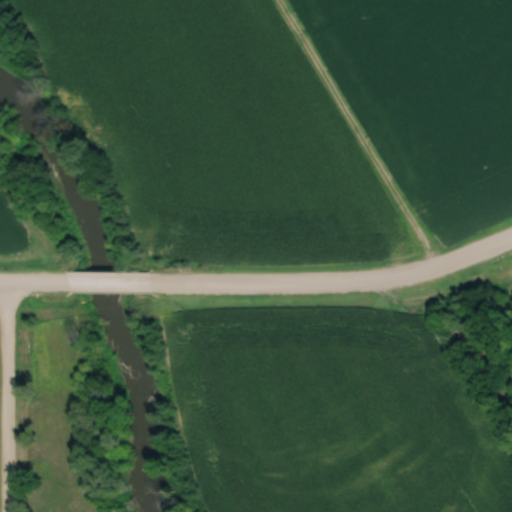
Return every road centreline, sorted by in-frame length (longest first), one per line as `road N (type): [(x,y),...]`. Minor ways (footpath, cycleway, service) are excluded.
road 1 (residential): [(156,287),(387,280),(452,264),(511,237)]
road 2 (residential): [(8,511),(7,284)]
